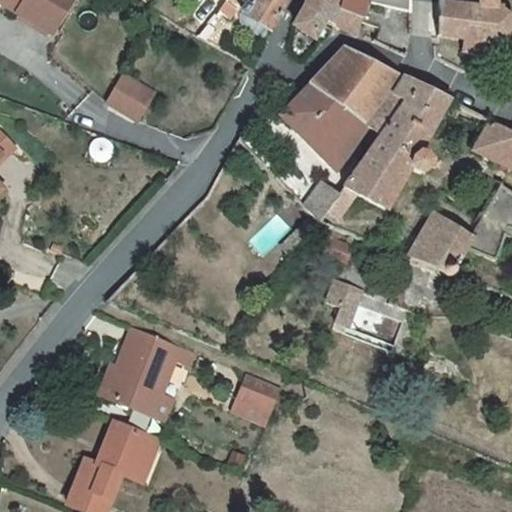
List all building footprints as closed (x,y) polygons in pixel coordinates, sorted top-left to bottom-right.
[(8,0),(0,0),(0,3),(17,14),(21,7),(8,0)] [(72,0),(8,0),(21,7),(17,14),(51,35),(72,0)] [(256,0),(251,7),(246,4),(242,9),(243,14),(272,31),(286,3),(286,0),(256,0)] [(356,35),(362,20),(338,11),(341,0),(305,0),(303,6),(294,25),(313,38),(314,37),(321,25),(324,20),(335,27),(355,37),(356,35)] [(341,0),(338,11),(362,20),(365,14),(368,0),(341,0)] [(437,4),(436,38),(462,40),(461,56),(489,58),(490,50),(499,51),(499,45),(502,45),(503,41),(511,32),(511,20),(505,13),(504,7),(496,6),(495,0),(476,0),(477,7),(437,4)] [(228,19),(234,9),(225,3),(218,12),(228,19)] [(314,37),(321,43),(332,33),(333,32),(321,25),(314,37)] [(379,109),(393,117),(404,101),(406,101),(417,84),(346,48),(310,86),(281,117),(335,171),(365,129),(379,109)] [(142,87),(122,76),(106,103),(125,114),(142,87)] [(449,101),(417,84),(406,101),(404,101),(393,117),(379,137),(342,189),(344,190),(354,195),(385,211),(409,169),(414,173),(421,175),(427,171),(431,163),(426,157),(423,155),(419,153),(444,109),(448,103),(449,101)] [(142,87),(125,114),(138,122),(154,94),(142,87)] [(459,109),(448,103),(444,109),(456,116),(459,109)] [(393,117),(379,109),(365,129),(379,137),(393,117)] [(511,133),(490,122),(473,151),(511,170),(511,133)] [(0,192),(4,189),(0,184),(0,157),(2,156),(4,159),(15,147),(0,131),(0,192)] [(320,183),(303,206),(318,222),(319,224),(327,213),(339,197),(320,183)] [(511,191),(502,187),(467,245),(493,262),(506,229),(511,230),(511,191)] [(339,197),(327,213),(338,217),(354,195),(344,190),(339,197)] [(455,267),(467,245),(430,222),(408,259),(451,277),(453,272),(455,267)] [(304,223),(280,246),(286,253),(311,230),(304,223)] [(349,247),(317,235),(311,250),(343,262),(349,247)] [(336,283),(328,304),(341,309),(349,288),(336,283)] [(350,287),(349,288),(335,325),(347,329),(362,291),(350,287)] [(152,416),(162,395),(176,361),(194,368),(199,355),(136,329),(117,373),(111,371),(101,394),(152,416)] [(238,400),(271,413),(281,388),(248,375),(238,400)] [(175,400),(162,395),(152,416),(166,422),(175,400)] [(81,511),(105,511),(117,483),(112,481),(115,473),(121,475),(135,481),(152,439),(114,423),(98,464),(86,459),(67,506),(81,511)] [(160,442),(152,439),(135,481),(142,484),(160,442)] [(121,475),(115,473),(112,481),(117,483),(121,475)]
